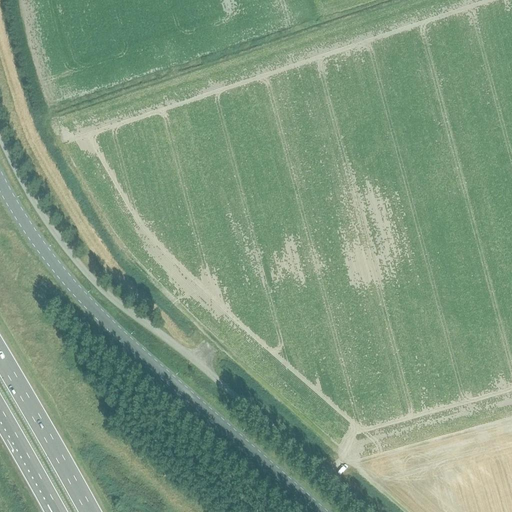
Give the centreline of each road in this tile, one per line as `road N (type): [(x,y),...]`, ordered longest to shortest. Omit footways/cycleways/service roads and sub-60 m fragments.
road 1 (unclassified): [(369,511),(205,366),(141,322),(57,231),(0,125)]
road 2 (secondary): [(333,511),(117,323),(53,255),(0,173)]
road 3 (trunk): [(88,511),(0,355)]
